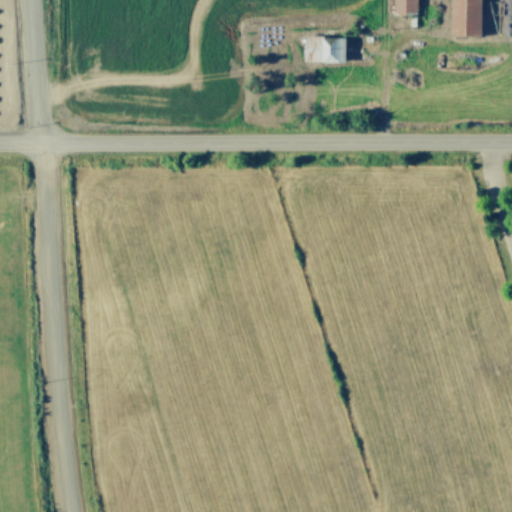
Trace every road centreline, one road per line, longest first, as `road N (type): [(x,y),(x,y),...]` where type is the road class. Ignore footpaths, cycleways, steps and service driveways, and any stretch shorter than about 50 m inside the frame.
road 1 (residential): [(30,0),(68,511)]
road 2 (tertiary): [(511,139),(0,140)]
